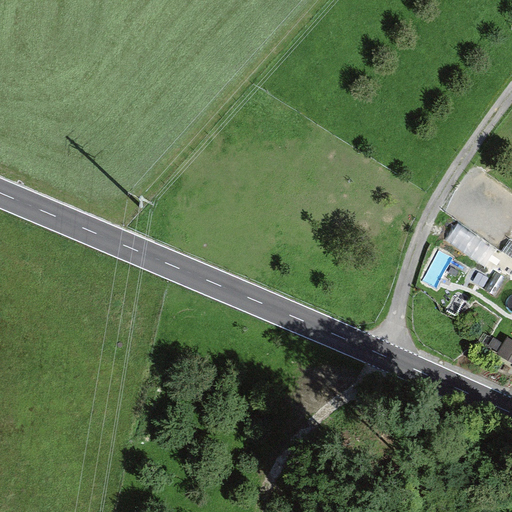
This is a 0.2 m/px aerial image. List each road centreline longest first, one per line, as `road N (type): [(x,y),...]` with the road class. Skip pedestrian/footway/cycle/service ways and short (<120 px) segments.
road 1 (tertiary): [(511,414),(0,194)]
road 2 (track): [(511,90),(430,211),(387,357)]
